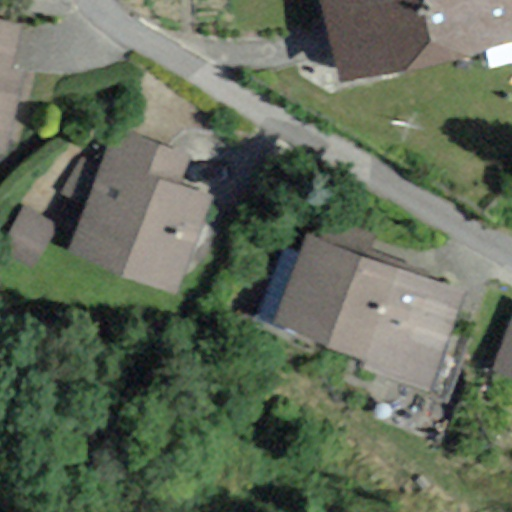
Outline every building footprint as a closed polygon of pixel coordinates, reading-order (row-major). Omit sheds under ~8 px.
[(511,29),(511,0),(322,0),(344,76),(511,29)] [(0,162),(2,163),(22,28),(0,24),(0,162)] [(182,190),(191,156),(108,134),(74,256),(187,287),(212,198),(182,190)] [(426,389),(460,294),(311,241),(283,321),(342,342),(337,357),(426,389)] [(511,374),(511,324),(497,370),(511,374)]
